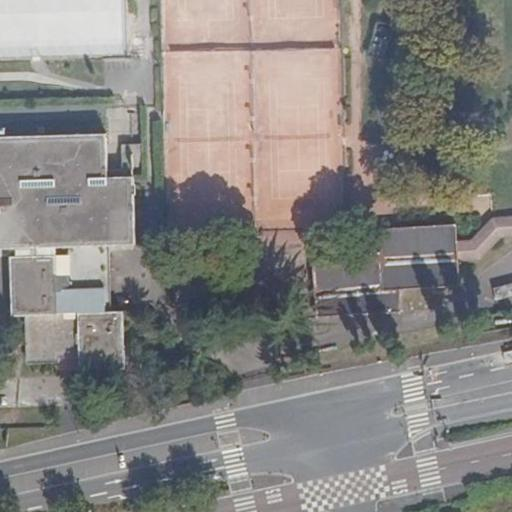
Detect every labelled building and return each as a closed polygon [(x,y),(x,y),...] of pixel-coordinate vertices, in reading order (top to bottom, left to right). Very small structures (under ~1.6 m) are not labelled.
[(164,0),(167,221),(306,219),(306,216),(342,216),(339,0),(164,0)] [(82,344),(83,362),(83,367),(126,366),(125,310),(111,311),(110,244),(133,243),(132,185),(105,185),(104,137),(0,139),(0,248),(12,248),(13,315),(27,315),(28,363),(61,362),(61,344),(82,344)] [(464,239),(453,241),(454,261),(472,260),(493,238),(511,236),(511,213),(485,215),(464,239)] [(396,311),(395,285),(455,283),(454,261),(453,241),(453,225),(377,228),(378,252),(315,254),(318,315),(396,311)] [(61,344),(61,362),(83,362),(82,344),(61,344)]
